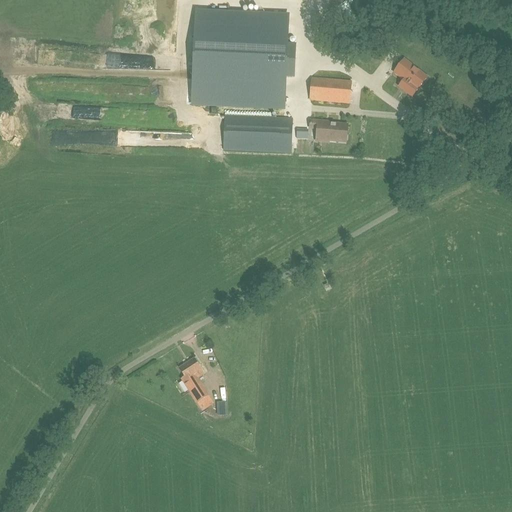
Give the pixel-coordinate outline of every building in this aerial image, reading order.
[(287,46),(288,24),(196,20),(192,104),(284,108),(286,78),(293,79),(295,47),(287,46)] [(350,37),(330,36),(329,49),(350,50),(350,37)] [(428,78),(404,59),(393,73),(403,81),(398,88),(412,98),(428,78)] [(350,104),(352,82),(312,78),(310,101),(350,104)] [(138,124),(138,112),(110,111),(109,124),(138,124)] [(291,153),(292,119),(225,117),(224,151),(291,153)] [(326,122),(310,121),(310,129),(317,129),(316,142),(329,143),(329,141),(346,143),(348,125),(326,124),(326,122)] [(179,368),(187,380),(192,389),(189,391),(202,411),(213,404),(200,383),(199,384),(196,380),(204,375),(199,366),(201,365),(196,358),(179,368)] [(224,404),(216,404),(218,418),(225,418),(224,404)]
